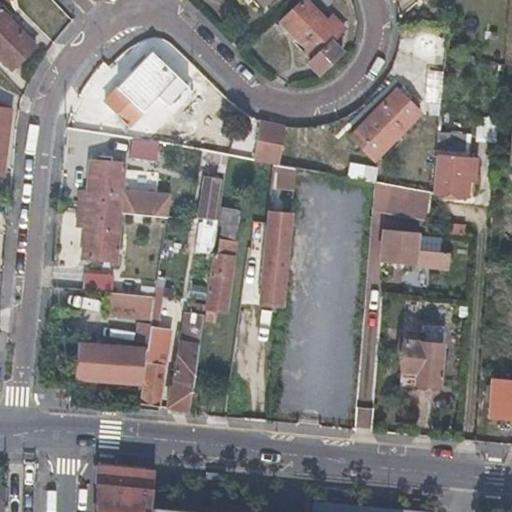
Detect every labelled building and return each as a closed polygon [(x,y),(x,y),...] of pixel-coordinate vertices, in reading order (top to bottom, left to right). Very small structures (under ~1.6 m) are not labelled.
[(322,71),(333,60),(344,49),(332,38),(344,26),(332,15),(328,19),(308,0),(303,0),(283,21),(317,54),(311,60),(322,71)] [(0,54),(8,64),(31,43),(0,7),(0,54)] [(397,55),(394,77),(409,79),(412,58),(397,55)] [(107,103),(118,114),(130,125),(174,78),(150,57),(107,103)] [(349,138),(361,148),(372,160),(416,112),(392,91),(349,138)] [(277,162),(280,145),(283,128),(262,124),(255,157),(277,162)] [(133,139),(132,157),(160,159),(161,141),(133,139)] [(465,192),(466,182),(467,171),(473,172),(475,152),(434,147),(429,188),(465,192)] [(115,212),(118,188),(120,163),(90,160),(87,192),(78,192),(77,209),(115,212)] [(296,190),(297,168),(273,167),(272,189),(296,190)] [(198,216),(205,218),(212,219),(218,179),(204,177),(198,216)] [(372,178),(371,193),(370,208),(423,215),(425,187),(372,178)] [(118,188),(115,212),(165,217),(169,193),(118,188)] [(111,261),(115,212),(77,209),(76,225),(84,226),(81,258),(111,261)] [(202,320),(208,321),(215,322),(216,312),(225,312),(235,241),(232,240),(237,213),(236,211),(219,209),(202,316),(202,320)] [(269,212),(268,218),(268,223),(259,304),(279,307),(288,214),(269,212)] [(446,268),(447,260),(448,253),(414,250),(415,232),(381,229),(378,262),(446,268)] [(81,290),(108,292),(110,292),(111,278),(82,275),(81,290)] [(110,292),(108,292),(107,305),(152,309),(154,296),(110,292)] [(188,410),(202,320),(202,316),(184,313),(172,388),(169,388),(166,407),(188,410)] [(432,387),(434,385),(435,384),(437,385),(442,326),(422,324),(421,333),(405,331),(405,340),(402,340),(399,376),(415,377),(414,383),(416,383),(419,386),(422,388),(424,389),(428,388),(432,387)] [(138,404),(148,405),(158,406),(168,330),(149,328),(138,404)] [(145,336),(142,336),(139,335),(138,348),(78,344),(75,376),(86,377),(134,381),(141,382),(145,336)] [(133,392),(134,381),(86,377),(85,387),(133,392)] [(488,417),(501,417),(511,418),(511,380),(490,379),(488,417)] [(155,470),(98,464),(95,511),(151,511),(151,508),(155,470)] [(312,511),(186,511),(151,508),(151,511),(430,511),(314,501),(312,511)]
